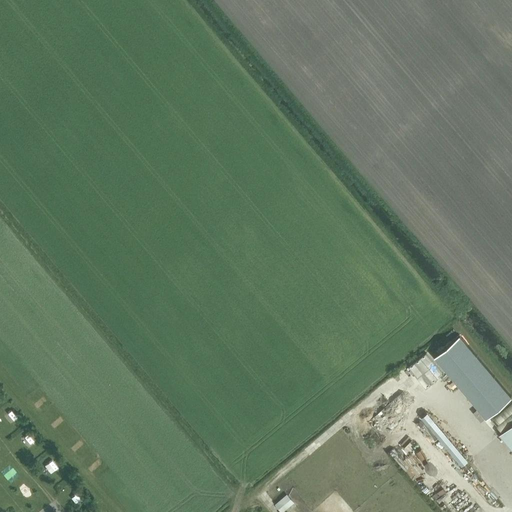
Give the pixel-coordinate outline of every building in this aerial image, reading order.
[(487,417),(511,397),(459,335),(435,356),(487,417)] [(418,357),(425,366),(432,360),(425,351),(418,357)] [(436,362),(426,369),(430,376),(441,370),(436,362)] [(30,433),(22,439),(29,447),(36,440),(30,433)] [(49,467),(57,472),(61,465),(53,460),(49,467)] [(287,493),(275,503),(282,511),(294,502),(287,493)]
